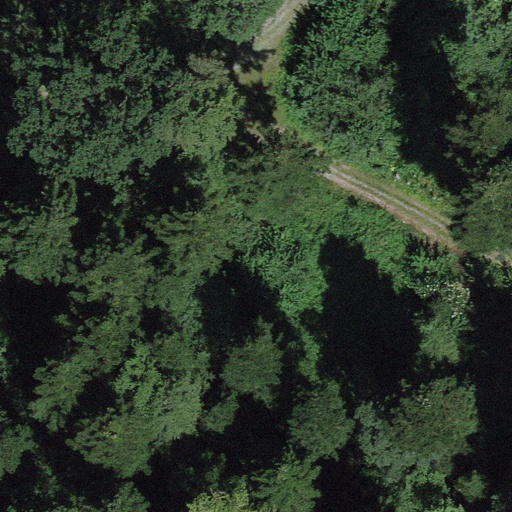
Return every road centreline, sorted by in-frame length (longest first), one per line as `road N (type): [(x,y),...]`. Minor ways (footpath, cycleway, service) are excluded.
road 1 (track): [(511,286),(228,70)]
road 2 (track): [(0,98),(159,87),(228,70),(297,0)]
